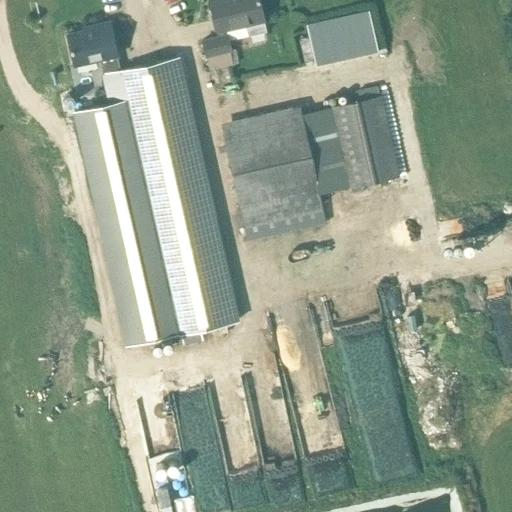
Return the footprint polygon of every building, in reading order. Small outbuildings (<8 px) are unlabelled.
[(207,57),(210,71),(232,66),(230,52),(231,52),(228,34),(227,34),(226,29),(245,25),(247,36),(266,32),(264,21),(259,0),(209,0),(217,31),(217,36),(201,40),(205,57),(207,57)] [(316,63),(379,49),(370,8),(307,22),(316,63)] [(92,29),(68,34),(74,65),(100,59),(103,74),(120,70),(110,22),(92,26),(92,29)] [(127,99),(183,332),(199,329),(237,320),(177,60),(121,73),(127,99)] [(381,96),(331,107),(349,188),(399,177),(381,96)] [(72,112),(128,345),(181,333),(183,332),(127,99),(72,112)] [(300,105),(220,124),(244,228),(322,211),(300,105)] [(468,229),(422,240),(428,265),(474,254),(468,229)] [(362,252),(363,264),(391,261),(390,250),(362,252)] [(333,323),(341,361),(351,359),(355,378),(372,375),(373,378),(391,374),(385,341),(369,344),(364,317),(333,323)] [(181,333),(183,345),(202,341),(199,329),(183,332),(181,333)]
